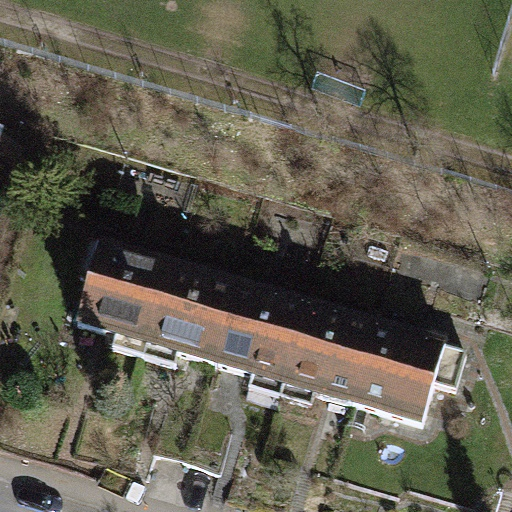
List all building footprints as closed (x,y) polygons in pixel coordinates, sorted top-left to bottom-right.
[(79,333),(148,353),(172,272),(102,252),(79,333)] [(148,353),(218,373),(241,292),(172,272),(148,353)] [(218,373),(287,393),(311,313),(241,292),(218,373)] [(287,393),(357,413),(380,333),(311,313),(287,393)] [(450,353),(380,333),(357,413),(426,433),(450,353)]
